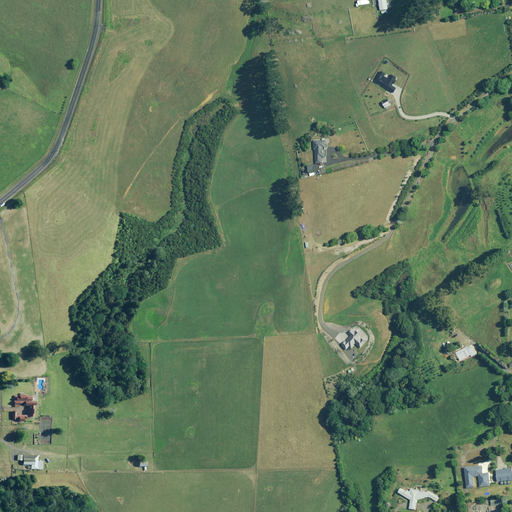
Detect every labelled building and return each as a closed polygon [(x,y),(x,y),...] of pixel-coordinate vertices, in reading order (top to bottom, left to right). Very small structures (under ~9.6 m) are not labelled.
[(385,0),(377,0),(379,10),(387,9),(385,0)] [(315,149),(315,164),(322,163),(322,157),(325,157),(325,148),(326,148),(326,140),(313,140),(313,149),(315,149)] [(313,164),(307,165),(309,176),(315,175),(313,164)] [(466,347),(455,353),(459,361),(470,355),(471,357),(476,354),(471,346),(467,348),(466,347)] [(504,383),(502,382),(499,389),(504,392),(505,389),(507,390),(508,387),(506,386),(507,384),(506,384),(507,382),(504,381),(504,383)] [(19,405),(28,405),(27,407),(30,407),(30,408),(31,408),(31,416),(35,416),(35,405),(36,405),(37,401),(32,401),(32,395),(25,395),(24,395),(24,392),(19,392),(19,395),(14,395),(13,405),(14,405),(14,406),(19,406),(19,405)] [(17,420),(17,418),(18,418),(18,421),(25,422),(25,418),(27,418),(28,415),(17,415),(17,411),(12,411),(12,420),(17,420)] [(23,464),(32,464),(32,469),(43,469),(43,461),(38,460),(38,455),(24,454),(23,464)] [(479,487),(489,486),(488,473),(482,473),(482,466),(464,467),(466,488),(474,487),(473,477),(478,476),(479,487)] [(511,474),(511,468),(495,470),(497,482),(511,479),(511,474)] [(420,491),(419,490),(414,490),(411,488),(409,491),(407,490),(406,491),(401,488),(398,492),(410,500),(409,509),(415,510),(416,500),(428,497),(436,501),(439,497),(429,491),(425,492),(425,491),(422,492),(422,491),(420,491)]
